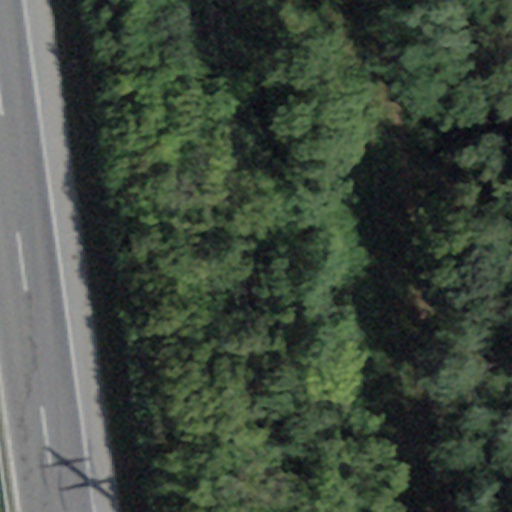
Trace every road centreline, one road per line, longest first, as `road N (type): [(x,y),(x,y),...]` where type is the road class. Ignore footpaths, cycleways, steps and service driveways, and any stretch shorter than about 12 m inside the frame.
road 1 (track): [(357,0),(422,511)]
road 2 (motorway): [(55,511),(0,119)]
